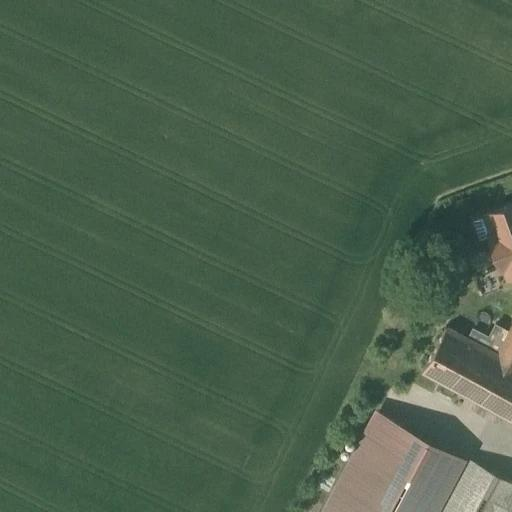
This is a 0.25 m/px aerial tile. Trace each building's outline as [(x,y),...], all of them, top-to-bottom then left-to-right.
[(511,204),(487,214),(487,215),(494,233),(490,235),(503,269),(506,267),(510,276),(511,274),(511,204)] [(487,215),(474,220),(480,239),(490,235),(494,233),(487,215)] [(487,348),(447,326),(424,369),(475,397),(510,331),(496,323),(489,337),(492,338),(487,348)] [(511,327),(510,331),(475,397),(511,416),(511,327)] [(435,511),(467,456),(379,407),(320,511),(435,511)] [(511,511),(511,480),(467,456),(435,511),(511,511)]
